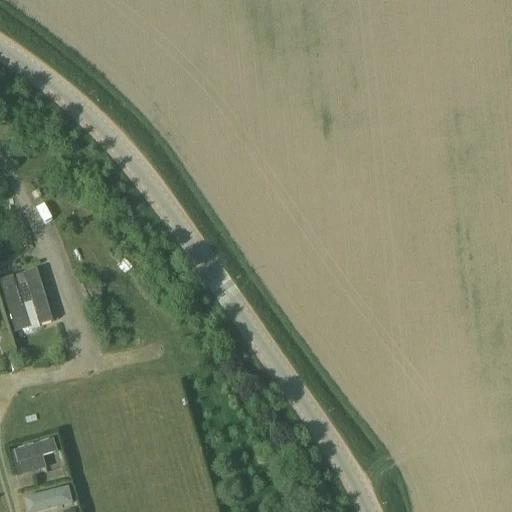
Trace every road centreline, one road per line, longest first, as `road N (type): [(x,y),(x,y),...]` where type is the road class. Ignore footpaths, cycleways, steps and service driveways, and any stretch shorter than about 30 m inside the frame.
road 1 (tertiary): [(367,511),(223,290),(123,155),(0,47)]
road 2 (track): [(0,385),(87,369),(37,222),(0,163)]
